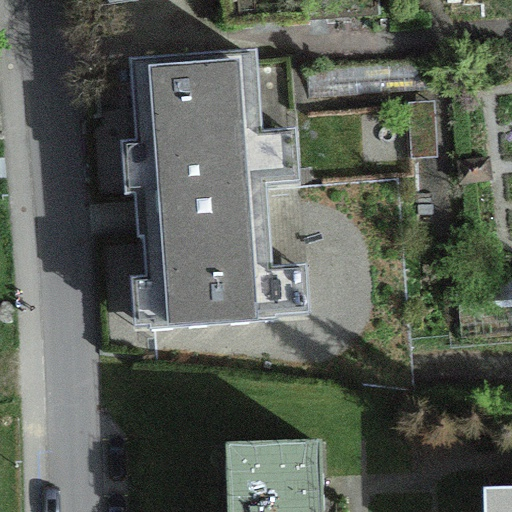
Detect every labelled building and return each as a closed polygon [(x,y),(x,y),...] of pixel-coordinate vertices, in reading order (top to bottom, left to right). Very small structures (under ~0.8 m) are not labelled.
[(224,0),(226,25),(378,16),(377,0),(224,0)] [(160,281),(163,325),(151,326),(151,330),(273,321),(253,57),(132,67),(138,147),(150,146),(153,195),(136,196),(139,239),(144,239),(148,282),(160,281)] [(511,268),(454,274),(461,338),(511,333),(511,268)] [(322,511),(320,447),(226,450),(229,511),(322,511)] [(511,511),(511,492),(484,494),(484,511),(511,511)]
